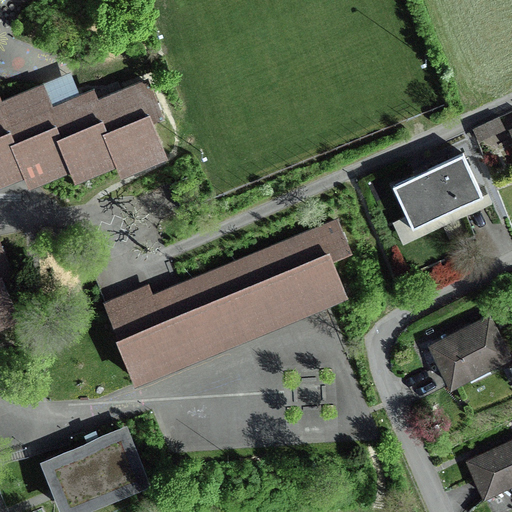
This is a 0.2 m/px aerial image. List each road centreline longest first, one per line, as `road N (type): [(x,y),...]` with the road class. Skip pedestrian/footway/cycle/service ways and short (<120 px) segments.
road 1 (residential): [(511,258),(400,315),(378,348),(378,371),(439,511)]
road 2 (residential): [(354,171),(511,96)]
